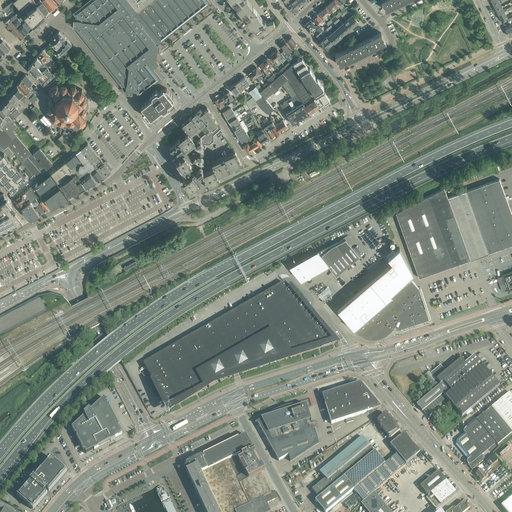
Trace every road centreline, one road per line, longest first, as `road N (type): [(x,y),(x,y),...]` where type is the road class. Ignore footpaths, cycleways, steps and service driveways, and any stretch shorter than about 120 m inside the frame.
road 1 (motorway): [(0,473),(70,394),(186,303),(418,178),(511,137)]
road 2 (motorway): [(511,124),(393,177),(154,309),(59,387),(0,454)]
road 3 (residential): [(348,101),(248,163),(203,94)]
road 4 (secondary): [(187,208),(360,125)]
road 5 (unclassified): [(0,82),(56,19),(121,98)]
road 6 (secondary): [(150,438),(65,273)]
road 7 (unclassified): [(150,138),(114,178),(0,242)]
road 8 (secondary): [(360,125),(508,55)]
road 9 (residential): [(10,198),(121,98)]
road 10 (secondary): [(494,312),(356,353)]
road 11 (secondary): [(65,273),(187,208)]
road 12 (unclassified): [(294,511),(237,404)]
road 13 (primary): [(249,400),(363,362)]
